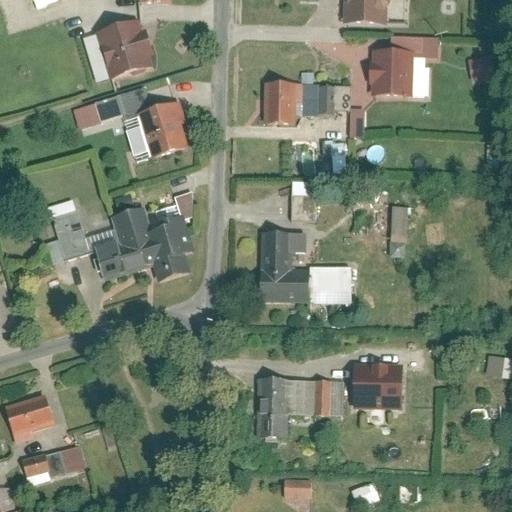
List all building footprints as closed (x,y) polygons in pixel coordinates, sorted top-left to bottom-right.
[(341,0),(341,22),(383,23),(383,0),(341,0)] [(138,16),(91,31),(107,78),(148,64),(146,58),(151,56),(138,16)] [(434,35),(394,35),(394,49),(368,49),(367,93),(419,95),(420,57),(434,57),(434,35)] [(329,115),(329,110),(346,110),(347,83),(262,81),(261,123),(289,123),(289,114),(329,115)] [(135,159),(181,145),(166,101),(148,107),(141,86),(114,95),(135,159)] [(78,110),(84,131),(106,124),(99,103),(78,110)] [(360,138),(361,108),(348,108),(347,138),(360,138)] [(349,156),(349,144),(329,144),(329,156),(349,156)] [(311,181),(289,181),(289,220),(311,220),(311,181)] [(186,191),(171,196),(178,217),(193,212),(186,191)] [(114,237),(91,245),(103,280),(149,264),(155,281),(187,270),(181,254),(189,251),(178,217),(177,216),(148,226),(141,204),(107,215),(114,237)] [(85,253),(72,210),(48,218),(62,261),(85,253)] [(305,266),(305,270),(285,270),(285,250),(302,251),(302,231),(286,230),(258,230),(257,303),(348,303),(347,265),(305,266)] [(511,378),(511,358),(494,357),(492,377),(511,378)] [(350,363),(348,408),(398,409),(400,365),(350,363)] [(339,380),(283,379),(284,376),(255,375),(254,439),(282,440),(283,414),(338,416),(339,380)] [(46,394),(7,407),(16,435),(32,430),(55,423),(46,394)] [(32,430),(16,435),(19,442),(34,437),(32,430)] [(79,444),(58,450),(66,474),(86,468),(79,444)] [(45,453),(21,461),(26,477),(50,469),(45,453)] [(365,507),(386,499),(380,484),(359,492),(365,507)] [(293,490),(293,499),(320,499),(320,490),(293,490)]
